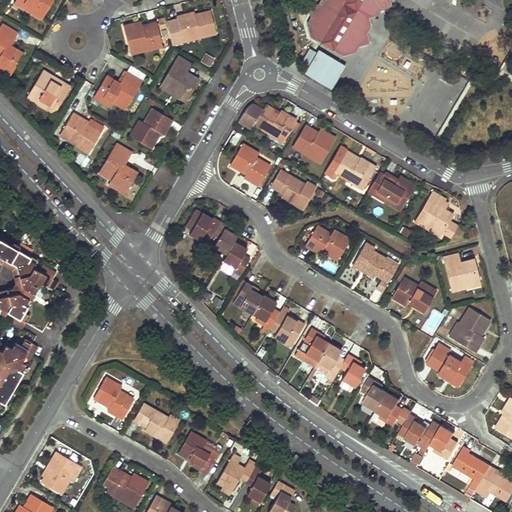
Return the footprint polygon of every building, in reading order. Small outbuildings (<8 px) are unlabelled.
[(25,0),(24,0),(15,0),(14,3),(32,13),(33,11),(22,4),(25,0)] [(32,13),(42,19),(53,0),(24,0),(25,0),(22,4),(33,11),(32,13)] [(324,0),(320,7),(311,9),(314,18),(309,24),(312,35),(321,40),(331,38),(334,47),(343,53),(354,50),(357,44),(363,42),(362,39),(365,38),(364,33),(368,26),(365,16),(375,13),(379,7),(384,6),(383,2),(387,1),(386,0),(324,0)] [(210,11),(195,15),(194,12),(176,17),(177,20),(166,22),(170,36),(181,34),(182,39),(199,35),(200,37),(216,33),(210,11)] [(156,22),(142,26),(133,28),(132,24),(123,26),(130,54),(148,49),(147,44),(161,41),(156,22)] [(0,26),(0,68),(4,70),(7,66),(14,70),(23,54),(10,46),(7,44),(10,39),(14,41),(17,34),(1,24),(0,26)] [(172,44),(200,37),(199,35),(182,39),(181,34),(170,36),(172,44)] [(162,46),(161,41),(147,44),(148,49),(162,46)] [(345,66),(318,50),(304,73),(331,89),(345,66)] [(200,60),(210,66),(214,58),(205,52),(200,60)] [(185,74),(186,73),(191,65),(177,56),(159,86),(171,93),(173,90),(188,98),(199,80),(189,74),(188,76),(185,74)] [(7,66),(4,70),(11,74),(14,70),(7,66)] [(43,70),(27,97),(37,103),(38,101),(49,107),(52,103),(58,107),(70,87),(63,82),(62,85),(51,78),(53,76),(43,70)] [(142,81),(126,71),(122,78),(126,80),(122,85),(119,83),(106,76),(96,92),(103,96),(100,101),(110,107),(113,102),(125,109),(142,81)] [(63,82),(53,76),(51,78),(62,85),(63,82)] [(173,90),(171,93),(186,102),(188,98),(173,90)] [(96,92),(93,97),(100,101),(103,96),(96,92)] [(55,114),(58,107),(52,103),(49,107),(38,101),(37,103),(55,114)] [(280,110),(279,113),(278,114),(276,113),(277,112),(265,105),(262,111),(251,104),(246,109),(242,116),(239,121),(243,123),(251,129),(254,125),(268,133),(269,131),(285,140),(296,120),(280,110)] [(157,111),(152,108),(148,115),(153,117),(157,111)] [(151,149),(160,132),(163,134),(172,119),(157,111),(153,117),(148,115),(144,123),(139,120),(130,136),(151,149)] [(87,124),(88,122),(72,113),(61,133),(76,142),(74,144),(89,153),(100,133),(89,126),(88,128),(86,126),(87,124)] [(103,128),(90,120),(88,122),(87,124),(86,126),(88,128),(89,126),(100,133),(103,128)] [(328,134),(326,138),(317,133),(305,125),(296,141),(308,148),(305,154),(320,163),(336,138),(328,134)] [(328,134),(320,129),(317,133),(326,138),(328,134)] [(269,131),(268,133),(283,142),(285,140),(269,131)] [(59,135),(74,144),(76,142),(61,133),(59,135)] [(308,148),(296,141),(292,147),(305,154),(308,148)] [(137,173),(124,165),(121,163),(124,158),(127,160),(131,153),(116,144),(99,172),(111,179),(108,184),(118,190),(121,185),(127,189),(137,173)] [(256,158),(258,153),(242,144),(229,165),(245,174),(243,177),(258,186),(267,170),(261,167),(263,162),(256,158)] [(360,158),(359,160),(358,161),(356,160),(357,159),(345,152),(333,172),(347,180),(349,178),(364,187),(376,167),(360,158)] [(286,161),(282,158),(277,166),(282,168),(286,161)] [(270,166),(263,162),(261,167),(267,170),(270,166)] [(270,187),(282,195),(280,198),(302,210),(316,186),(307,181),(305,184),(280,169),(270,187)] [(408,181),(406,185),(397,180),(385,172),(376,188),(388,195),(384,201),(400,210),(415,185),(408,181)] [(408,181),(399,176),(397,180),(406,185),(408,181)] [(364,187),(349,178),(347,180),(363,189),(364,187)] [(117,192),(123,196),(127,189),(121,185),(118,190),(117,192)] [(388,195),(376,188),(372,194),(384,201),(388,195)] [(446,200),(432,192),(414,221),(426,229),(428,226),(442,234),(453,215),(443,209),(442,211),(440,210),(441,208),(446,200)] [(185,226),(191,230),(189,234),(199,240),(201,237),(208,241),(211,235),(220,221),(213,217),(212,218),(202,212),(201,214),(194,210),(185,226)] [(234,241),(237,236),(232,232),(225,228),(227,225),(220,221),(211,235),(218,238),(213,246),(226,254),(234,241)] [(323,229),(316,225),(314,230),(320,234),(323,229)] [(426,229),(440,237),(442,234),(428,226),(426,229)] [(467,229),(470,238),(476,236),(474,227),(467,229)] [(349,240),(333,230),(331,234),(323,229),(320,234),(314,230),(305,245),(320,254),(322,251),(337,260),(349,240)] [(0,308),(1,308),(7,311),(13,315),(9,321),(22,329),(30,315),(23,311),(27,305),(31,299),(34,293),(37,287),(41,281),(54,289),(58,282),(52,278),(56,272),(43,264),(39,271),(33,268),(27,264),(31,257),(0,238),(0,308)] [(247,249),(234,241),(226,254),(222,260),(228,264),(235,268),(233,271),(239,275),(250,258),(243,254),(247,249)] [(375,249),(365,243),(352,265),(374,278),(375,275),(382,279),(388,282),(396,268),(384,261),(385,259),(373,251),(375,249)] [(458,254),(443,258),(451,291),(465,288),(464,284),(480,280),(474,259),(463,262),(464,264),(461,265),(461,263),(458,254)] [(399,264),(386,256),(385,259),(384,261),(396,268),(399,264)] [(31,257),(27,264),(33,268),(36,264),(37,264),(38,263),(39,262),(39,261),(39,260),(38,259),(37,259),(36,259),(35,259),(35,260),(31,257)] [(410,272),(415,263),(411,261),(408,259),(403,267),(405,269),(410,272)] [(396,279),(399,280),(405,269),(403,267),(396,279)] [(436,291),(420,281),(417,286),(403,277),(400,281),(392,297),(407,306),(408,303),(424,312),(436,291)] [(388,282),(382,279),(377,288),(383,292),(388,282)] [(252,314),(263,296),(257,293),(250,289),(252,285),(245,281),(237,295),(244,299),(239,307),(252,314)] [(244,299),(237,295),(232,303),(239,307),(244,299)] [(264,295),(263,296),(252,314),(258,317),(255,320),(263,325),(270,329),(277,316),(278,315),(271,311),(273,308),(276,302),(264,295)] [(289,310),(283,307),(279,312),(278,315),(277,316),(284,319),(286,315),(289,310)] [(470,308),(460,323),(458,322),(449,337),(475,352),(484,338),(481,336),(491,320),(470,308)] [(284,319),(277,316),(270,329),(276,333),(274,336),(284,343),(289,335),(295,339),(304,324),(298,320),(297,321),(286,315),(284,319)] [(318,361),(328,343),(323,339),(316,335),(318,332),(311,328),(298,349),(318,361)] [(289,335),(284,343),(291,347),(295,339),(289,335)] [(0,400),(4,403),(23,371),(17,368),(20,361),(24,355),(30,359),(38,346),(25,339),(21,344),(18,351),(11,347),(5,343),(1,350),(0,349),(0,400)] [(11,347),(18,351),(21,344),(15,340),(11,347)] [(341,350),(328,343),(318,361),(317,362),(329,369),(326,375),(325,377),(332,381),(340,367),(342,363),(336,359),(338,356),(341,350)] [(448,355),(450,352),(437,344),(434,350),(446,357),(448,355)] [(318,361),(298,349),(295,354),(314,366),(317,362),(318,361)] [(458,387),(471,365),(462,359),(460,362),(448,355),(446,357),(434,350),(425,363),(438,371),(437,374),(458,387)] [(354,387),(365,368),(359,365),(353,361),(355,358),(348,354),(344,360),(342,363),(340,367),(346,371),(341,379),(354,387)] [(464,355),(462,359),(471,365),(473,361),(464,355)] [(20,361),(17,368),(23,371),(25,367),(26,368),(27,368),(28,367),(28,366),(29,365),(29,364),(28,364),(28,363),(27,362),(26,362),(26,363),(25,363),(24,364),(20,361)] [(329,369),(317,362),(314,366),(314,367),(326,375),(329,369)] [(93,398),(110,407),(108,410),(123,419),(131,404),(125,400),(127,395),(119,391),(122,386),(105,377),(93,398)] [(376,410),(387,392),(381,388),(374,384),(376,381),(370,377),(361,390),(368,394),(363,402),(376,410)] [(400,399),(387,392),(376,410),(376,411),(381,414),(388,418),(386,422),(392,426),(396,420),(401,412),(394,408),(397,405),(400,399)] [(134,399),(127,395),(125,400),(131,404),(134,399)] [(511,398),(511,397),(501,413),(503,414),(495,428),(511,438),(511,398)] [(142,406),(154,413),(155,410),(143,403),(142,406)] [(405,405),(403,409),(401,412),(396,420),(399,422),(401,419),(400,419),(404,413),(409,416),(410,414),(412,410),(405,405)] [(169,415),(168,418),(155,410),(154,413),(142,406),(134,420),(146,427),(145,430),(154,436),(155,434),(157,435),(156,437),(166,443),(179,420),(169,415)] [(404,425),(409,416),(404,413),(400,419),(401,419),(399,422),(404,425)] [(388,418),(381,414),(378,417),(386,422),(388,418)] [(434,421),(432,425),(429,429),(422,425),(415,421),(417,418),(410,414),(409,416),(404,425),(399,433),(399,434),(405,437),(422,447),(418,454),(416,452),(412,459),(419,463),(426,450),(430,444),(441,426),(434,421)] [(425,420),(422,425),(429,429),(432,425),(425,420)] [(454,433),(441,425),(441,426),(430,444),(435,446),(443,451),(440,455),(447,459),(456,445),(449,441),(451,438),(454,433)] [(178,453),(194,461),(192,465),(207,474),(218,454),(204,445),(207,441),(190,432),(178,453)] [(435,446),(433,450),(440,455),(443,451),(435,446)] [(475,490),(490,466),(469,453),(471,450),(464,446),(456,459),(462,463),(459,469),(474,478),(469,487),(475,490)] [(76,463),(56,451),(47,467),(49,469),(51,470),(49,472),(48,471),(44,477),(41,482),(60,494),(69,480),(67,479),(76,463)] [(231,492),(238,480),(240,476),(246,480),(255,465),(248,461),(245,467),(237,463),(241,458),(233,453),(216,483),(231,492)] [(412,459),(409,463),(416,467),(419,463),(412,459)] [(452,465),(459,469),(462,463),(456,459),(452,465)] [(81,466),(76,463),(67,479),(69,480),(72,482),(81,466)] [(255,465),(246,480),(253,484),(251,487),(247,494),(252,497),(260,502),(271,483),(258,476),(262,470),(255,465)] [(497,470),(490,466),(475,490),(482,494),(485,489),(491,492),(507,502),(511,492),(511,482),(506,478),(505,480),(501,478),(502,476),(495,473),(497,470)] [(49,469),(47,467),(42,476),(44,477),(48,471),(49,472),(51,470),(49,469)] [(139,482),(131,477),(112,467),(103,484),(108,487),(114,490),(112,495),(134,508),(149,482),(141,478),(139,482)] [(133,473),(131,477),(139,482),(141,478),(133,473)] [(295,490),(278,480),(270,494),(276,497),(275,500),(267,511),(290,511),(295,505),(288,501),(295,490)] [(114,490),(108,487),(105,491),(112,495),(114,490)] [(487,497),(491,492),(485,489),(482,494),(487,497)] [(31,494),(24,507),(20,511),(43,511),(48,504),(31,494)] [(170,508),(170,507),(172,505),(156,495),(145,511),(178,511),(172,508),(172,510),(170,508)] [(260,502),(252,497),(250,501),(258,505),(260,502)]
